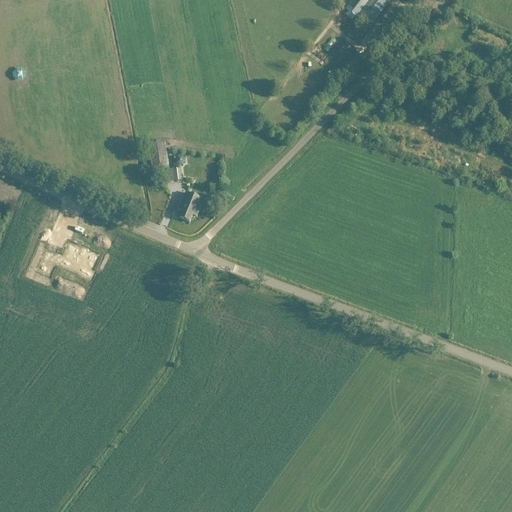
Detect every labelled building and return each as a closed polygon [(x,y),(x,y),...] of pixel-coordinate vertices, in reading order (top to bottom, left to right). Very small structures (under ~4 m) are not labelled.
[(389,0),(352,0),(345,10),(368,28),(389,0)] [(165,141),(147,144),(152,169),(169,166),(165,141)] [(169,183),(181,181),(180,169),(168,170),(169,183)] [(203,201),(194,197),(186,193),(178,211),(182,212),(179,219),(189,223),(193,216),(196,217),(203,201)] [(72,244),(65,260),(93,272),(100,256),(90,252),(90,251),(82,247),(82,248),(72,244)] [(47,250),(38,272),(52,278),(61,256),(47,250)]
